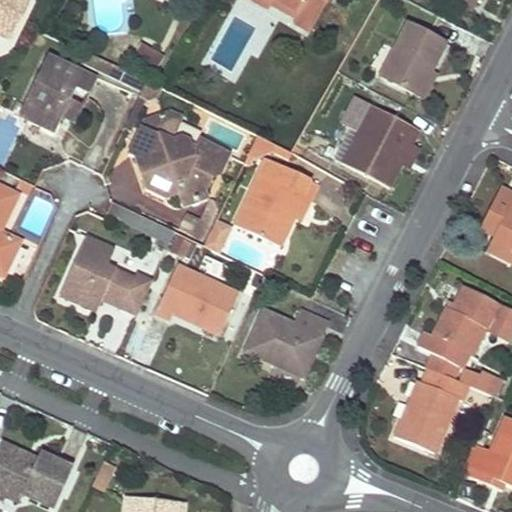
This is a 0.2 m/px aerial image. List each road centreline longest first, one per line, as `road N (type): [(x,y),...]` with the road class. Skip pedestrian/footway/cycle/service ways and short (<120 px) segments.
road 1 (residential): [(315,430),(478,120)]
road 2 (unclassified): [(12,335),(273,447)]
road 3 (residential): [(75,190),(12,335)]
